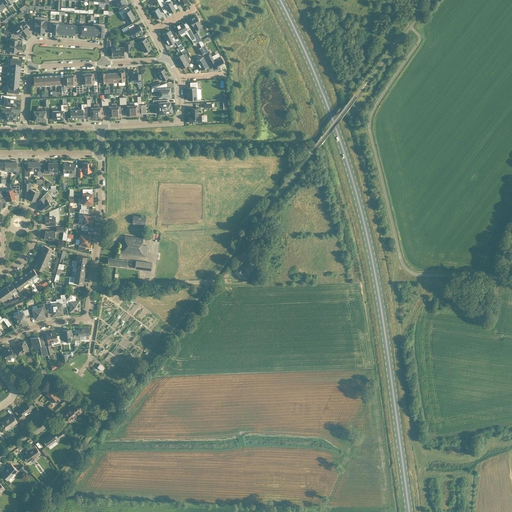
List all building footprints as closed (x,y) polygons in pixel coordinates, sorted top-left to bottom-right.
[(162,0),(157,0),(164,13),(170,10),(171,11),(177,8),(175,4),(173,5),(171,1),(165,4),(162,0)] [(123,13),(128,22),(135,18),(130,9),(128,10),(126,7),(118,11),(120,15),(123,13)] [(158,8),(152,12),(156,19),(162,16),(158,8)] [(194,16),(195,17),(189,20),(193,27),(194,27),(196,32),(199,30),(198,29),(202,26),(200,23),(198,18),(197,15),(194,16)] [(40,28),(41,17),(35,17),(35,19),(30,20),(32,26),(34,26),(34,27),(36,27),(36,32),(40,32),(40,28)] [(47,18),(41,17),(40,28),(40,32),(44,32),(44,28),(46,28),(46,27),(49,27),(50,21),(47,21),(47,18)] [(23,19),(18,23),(27,35),(30,32),(28,29),(29,27),(32,26),(30,20),(25,22),(23,19)] [(52,30),(52,33),(58,34),(58,33),(59,23),(59,20),(50,20),(50,21),(49,27),(49,30),(52,30)] [(189,27),(187,29),(183,22),(176,26),(178,30),(177,30),(179,34),(184,31),(192,41),(196,39),(195,38),(193,35),(189,27)] [(27,35),(18,23),(13,26),(15,29),(13,34),(18,37),(19,34),(21,33),(24,37),(27,35)] [(142,32),(139,25),(135,27),(133,23),(126,27),(128,30),(129,29),(133,37),(136,35),(136,36),(139,34),(142,32)] [(104,24),(99,24),(99,26),(98,36),(104,37),(104,34),(107,34),(107,28),(104,28),(104,24)] [(175,39),(170,30),(162,35),(164,39),(165,39),(169,45),(175,41),(178,46),(181,44),(178,38),(175,39)] [(197,32),(193,35),(195,38),(196,39),(198,42),(202,40),(197,32)] [(17,41),(18,39),(16,39),(18,37),(13,34),(10,39),(7,38),(7,45),(9,45),(22,46),(22,42),(17,41)] [(146,38),(141,40),(140,37),(134,40),(135,42),(136,43),(138,42),(144,52),(152,48),(146,38)] [(17,52),(17,50),(21,50),(22,46),(9,45),(9,48),(9,51),(10,51),(10,54),(16,55),(16,52),(17,52)] [(124,47),(111,48),(111,49),(111,51),(112,52),(112,56),(124,55),(124,47)] [(213,59),(209,51),(205,54),(211,64),(214,63),(217,69),(225,65),(220,55),(213,59)] [(183,54),(175,58),(181,68),(182,68),(183,69),(187,66),(187,65),(189,64),(188,62),(190,61),(186,53),(184,54),(183,54)] [(201,70),(208,66),(203,56),(196,60),(198,64),(197,64),(198,67),(199,66),(201,70)] [(159,71),(158,72),(162,81),(169,77),(164,68),(162,69),(161,68),(159,70),(159,71)] [(142,86),(142,78),(138,78),(138,74),(137,71),(134,71),(133,71),(130,71),(131,80),(136,79),(138,86),(142,86)] [(198,82),(190,82),(190,88),(187,88),(188,100),(189,100),(192,100),(192,99),(197,99),(196,89),(198,89),(198,82)] [(167,83),(151,88),(152,91),(159,91),(159,97),(162,97),(165,97),(165,96),(170,96),(170,88),(167,88),(167,83)] [(8,86),(6,86),(5,91),(7,91),(7,94),(15,95),(15,92),(18,92),(19,87),(15,87),(8,86)] [(1,95),(0,101),(1,101),(1,105),(4,105),(6,106),(6,107),(10,107),(10,106),(16,106),(16,104),(17,104),(17,99),(13,99),(11,98),(11,96),(1,95)] [(167,99),(153,100),(153,104),(159,104),(159,113),(161,113),(161,114),(165,113),(165,112),(171,112),(171,111),(172,111),(171,106),(171,105),(170,105),(170,102),(167,102),(167,99)] [(61,110),(53,111),(53,120),(55,119),(55,120),(58,120),(58,119),(64,119),(63,112),(67,112),(67,104),(61,104),(61,110)] [(82,109),(70,110),(71,119),(84,118),(83,113),(87,113),(87,104),(81,104),(82,109)] [(12,109),(2,108),(1,114),(5,114),(5,119),(4,120),(5,120),(8,120),(8,121),(12,121),(12,120),(15,121),(16,121),(16,120),(16,114),(16,113),(12,113),(12,109)] [(198,108),(191,108),(191,115),(189,115),(189,122),(202,122),(201,115),(198,115),(198,108)] [(46,110),(33,111),(34,121),(46,120),(46,110)] [(5,167),(1,167),(2,175),(5,175),(5,173),(7,173),(7,171),(10,171),(10,162),(5,162),(5,167)] [(14,171),(14,170),(16,170),(16,174),(20,174),(20,167),(16,167),(16,162),(10,162),(10,171),(14,171)] [(25,176),(30,176),(30,170),(34,170),(34,162),(28,162),(28,168),(25,168),(25,176)] [(42,176),(43,173),(43,168),(39,168),(39,162),(34,162),(34,170),(37,170),(37,176),(42,176)] [(87,174),(87,172),(92,172),(92,162),(83,162),(83,168),(78,168),(78,177),(82,177),(82,174),(86,174),(87,174)] [(57,170),(58,169),(58,167),(57,165),(57,163),(48,163),(48,167),(44,167),(44,173),(53,173),(53,172),(57,172),(57,170)] [(78,177),(78,172),(74,172),(74,164),(67,164),(67,163),(64,163),(64,164),(63,164),(63,172),(69,172),(69,176),(78,177)] [(37,198),(39,192),(38,192),(38,191),(38,190),(36,189),(36,190),(35,191),(32,190),(32,188),(30,187),(32,183),(28,183),(25,183),(24,183),(24,190),(28,190),(30,191),(27,198),(35,201),(36,198),(37,198)] [(14,195),(19,194),(19,188),(19,186),(15,186),(15,190),(13,191),(12,189),(5,191),(5,190),(0,191),(0,193),(2,197),(7,196),(8,201),(15,198),(14,195)] [(48,210),(52,206),(49,203),(50,202),(50,201),(50,200),(52,199),(49,194),(52,192),(49,189),(39,200),(41,203),(38,205),(43,211),(47,209),(48,210)] [(82,199),(93,199),(93,194),(89,194),(89,189),(84,189),(84,194),(82,194),(82,199)] [(81,209),(89,209),(89,204),(93,204),(93,199),(82,199),(79,199),(79,204),(81,204),(81,209)] [(45,225),(55,225),(55,221),(58,221),(58,220),(58,209),(62,209),(62,206),(58,207),(49,211),(49,212),(50,211),(50,216),(45,216),(45,225)] [(90,216),(91,209),(89,209),(81,209),(80,209),(79,212),(83,213),(83,215),(80,214),(79,219),(82,220),(92,221),(93,216),(90,216)] [(133,215),(132,223),(145,225),(146,217),(133,215)] [(80,234),(79,239),(90,241),(90,236),(87,235),(88,231),(81,229),(81,231),(79,230),(79,234),(80,234)] [(54,240),(55,231),(50,230),(50,231),(45,231),(45,233),(44,234),(44,235),(44,236),(44,239),(54,240)] [(145,256),(146,245),(142,244),(143,238),(125,236),(124,242),(120,242),(118,253),(145,256)] [(79,244),(78,250),(85,251),(86,245),(89,246),(90,241),(79,239),(76,239),(75,244),(79,244)] [(254,247),(249,243),(243,250),(248,254),(254,247)] [(41,248),(40,250),(49,254),(52,248),(48,247),(44,245),(42,248),(41,248)] [(39,256),(48,260),(51,255),(49,254),(40,250),(39,252),(41,252),(39,256)] [(44,265),(46,266),(48,260),(39,256),(37,260),(36,259),(35,261),(44,265)] [(108,258),(107,264),(127,266),(127,261),(108,258)] [(152,263),(136,260),(135,269),(151,271),(152,263)] [(34,267),(39,269),(42,271),(44,265),(35,261),(34,263),(35,264),(34,267)] [(248,271),(249,270),(253,265),(249,262),(243,269),(242,268),(239,273),(244,277),(245,277),(246,278),(249,275),(247,274),(248,272),(248,271)] [(40,278),(36,272),(33,268),(30,270),(29,269),(27,271),(35,282),(37,281),(38,279),(40,278)] [(23,275),(28,282),(30,280),(32,284),(35,282),(27,271),(25,272),(26,273),(23,275)] [(17,277),(23,285),(28,282),(23,275),(20,277),(19,276),(17,277)] [(83,285),(84,278),(74,277),(70,276),(69,283),(83,285)] [(13,282),(16,286),(20,291),(25,288),(23,285),(17,277),(15,279),(16,280),(13,282)] [(7,283),(6,284),(11,292),(16,289),(14,286),(11,282),(8,284),(7,283)] [(5,287),(1,289),(7,298),(12,294),(11,292),(6,284),(4,285),(5,287)] [(76,301),(72,301),(71,293),(66,293),(67,303),(70,303),(70,311),(80,310),(79,304),(80,304),(80,300),(76,300),(76,301)] [(60,313),(63,313),(62,309),(67,309),(65,296),(60,297),(61,298),(56,299),(56,301),(58,313),(60,313)] [(58,313),(56,301),(51,301),(50,300),(46,301),(47,303),(46,303),(47,309),(48,309),(48,312),(52,311),(53,314),(56,314),(58,313)] [(40,317),(37,308),(36,305),(32,306),(32,308),(28,309),(30,317),(34,316),(35,319),(38,318),(40,317)] [(19,314),(22,323),(24,322),(24,323),(27,322),(26,318),(30,317),(28,309),(23,310),(23,312),(21,313),(19,314)] [(14,315),(10,317),(9,316),(7,317),(7,318),(8,320),(11,324),(17,322),(18,325),(20,324),(22,323),(19,314),(18,311),(14,312),(13,313),(14,315)] [(75,333),(75,337),(75,343),(79,343),(79,340),(80,340),(80,335),(84,335),(84,339),(89,339),(90,334),(89,334),(89,328),(78,328),(78,333),(75,333)] [(60,342),(66,341),(70,341),(70,343),(75,343),(75,337),(72,338),(72,335),(73,335),(72,333),(71,329),(68,330),(67,329),(63,330),(63,333),(59,333),(60,342)] [(46,333),(47,338),(48,343),(58,341),(57,336),(56,331),(46,333)] [(30,338),(32,343),(33,348),(41,346),(41,347),(45,346),(42,336),(39,337),(38,336),(30,338)] [(18,355),(22,352),(29,348),(25,340),(17,344),(18,346),(14,348),(18,355)] [(13,350),(12,351),(10,347),(2,352),(7,359),(13,356),(14,358),(17,356),(13,350)] [(55,399),(57,401),(60,399),(58,397),(61,395),(56,389),(54,391),(49,386),(48,386),(44,390),(43,391),(50,398),(49,399),(52,402),(55,399)] [(70,422),(74,418),(82,411),(75,403),(78,400),(73,395),(68,400),(73,404),(70,407),(71,408),(64,415),(70,422)] [(17,415),(21,420),(25,417),(24,416),(32,410),(31,409),(35,407),(33,404),(29,406),(27,403),(22,407),(22,408),(20,410),(21,412),(17,415)] [(101,414),(94,408),(90,413),(97,419),(101,414)] [(6,430),(7,429),(9,431),(13,428),(11,426),(18,422),(12,414),(9,416),(10,417),(1,423),(6,430)] [(65,436),(64,435),(61,431),(56,435),(53,431),(48,435),(48,436),(43,440),(48,446),(56,440),(57,442),(65,436)] [(23,456),(26,460),(27,462),(40,453),(34,445),(25,452),(26,452),(26,451),(27,453),(23,456)] [(2,474),(5,478),(7,480),(14,473),(15,474),(18,471),(15,467),(11,464),(7,467),(8,468),(2,474)] [(28,470),(23,465),(20,468),(25,474),(28,470)]
